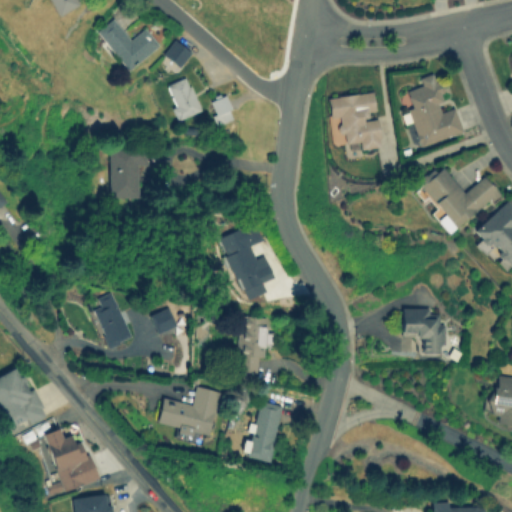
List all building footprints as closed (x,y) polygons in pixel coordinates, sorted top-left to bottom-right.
[(47,0),(55,15),(75,5),(72,0),(47,0)] [(94,30),(126,69),(156,43),(142,26),(128,38),(110,17),(94,30)] [(188,52),(171,39),(160,54),(177,67),(188,52)] [(452,106),(442,109),(432,71),(417,75),(419,85),(401,90),(416,144),(459,132),(452,106)] [(198,109),(184,75),(164,84),(177,117),(198,109)] [(325,95),(327,117),(338,115),(340,142),(356,140),(357,147),(378,145),(375,113),(373,113),(370,90),(325,95)] [(231,115),(220,93),(203,101),(214,124),(231,115)] [(104,196),(133,196),(133,165),(142,165),(142,146),(104,146),(104,196)] [(444,231),(497,193),(483,174),(460,191),(438,162),(414,180),(437,212),(433,215),(444,231)] [(511,206),(505,198),(470,228),(510,272),(511,270),(511,206)] [(215,234),(236,289),(270,277),(260,251),(254,253),(249,240),(260,236),(254,220),(215,234)] [(94,296),(98,305),(90,308),(104,345),(127,336),(110,290),(94,296)] [(156,333),(174,325),(166,307),(147,316),(156,333)] [(398,330),(416,330),(416,351),(439,351),(439,307),(398,307),(398,330)] [(254,373),(255,356),(261,356),(262,342),(268,342),(269,331),(264,330),(265,315),(237,314),(233,371),(254,373)] [(0,371),(0,418),(3,425),(23,417),(25,422),(43,414),(31,386),(24,389),(14,365),(0,371)] [(511,375),(495,373),(493,386),(485,385),(481,411),(495,413),(493,424),(511,426),(511,375)] [(218,389),(194,384),(189,402),(159,395),(153,422),(208,434),(218,389)] [(242,454),(265,460),(278,403),(256,398),(242,454)] [(40,431),(55,480),(43,484),(46,493),(94,478),(86,452),(81,454),(76,440),(70,442),(67,433),(58,436),(55,426),(40,431)] [(108,511),(106,492),(69,496),(70,511),(108,511)] [(445,507),(445,501),(429,501),(428,511),(481,511),(482,506),(445,507)]
